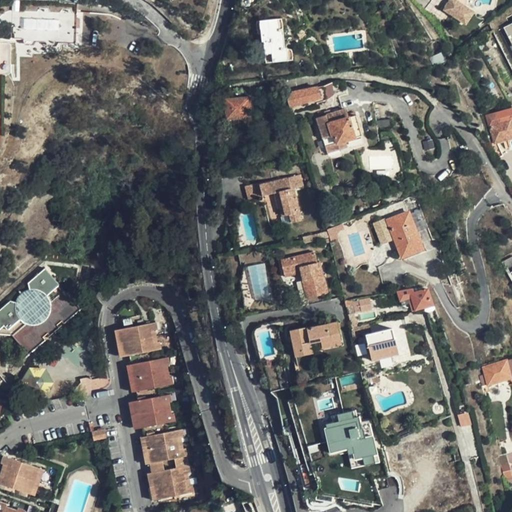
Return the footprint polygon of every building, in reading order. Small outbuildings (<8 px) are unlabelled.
[(450,0),(445,9),(467,24),(476,10),(467,4),(459,0),(450,0)] [(76,42),(76,5),(58,5),(58,3),(13,2),(13,41),(48,41),(50,44),(57,44),(59,41),(76,42)] [(285,50),(281,21),(257,23),(258,35),(261,35),(262,44),(264,44),(266,62),(292,60),(291,50),(285,50)] [(511,24),(503,27),(511,45),(511,26),(511,24)] [(323,87),(293,92),(287,99),(290,107),(316,99),(317,103),(324,101),(334,95),(334,93),(332,82),(331,82),(323,87)] [(251,110),(250,99),(226,100),(228,126),(239,125),(238,117),(250,117),(249,110),(251,110)] [(346,110),(319,118),(317,119),(326,148),(348,141),(351,149),(366,144),(355,113),(348,116),(346,110)] [(511,137),(511,124),(511,121),(511,120),(511,110),(486,118),(499,154),(505,152),(502,141),(511,137)] [(424,141),(426,150),(435,148),(433,139),(424,141)] [(329,156),(331,156),(351,149),(348,141),(326,148),(329,156)] [(475,160),(467,146),(455,153),(464,165),(475,160)] [(297,178),(260,185),(259,186),(261,197),(273,194),(279,193),(283,207),(281,208),(283,217),(290,216),(292,223),(302,220),(295,189),(299,188),(297,178)] [(259,186),(260,185),(259,183),(245,186),(248,200),(261,197),(259,186)] [(276,209),(281,208),(283,207),(279,193),(273,194),(276,209)] [(324,196),(318,198),(323,216),(328,212),(324,196)] [(407,210),(403,200),(383,207),(387,218),(395,238),(402,258),(426,249),(411,209),(407,210)] [(395,238),(387,218),(374,222),(382,244),(395,238)] [(343,223),(327,229),(328,231),(329,236),(331,241),(347,236),(343,223)] [(301,237),(303,242),(321,238),(321,233),(301,237)] [(281,261),(284,273),(300,269),(301,274),(307,299),(328,294),(324,274),(320,274),(316,253),(281,261)] [(464,264),(452,268),(453,271),(457,283),(469,279),(464,264)] [(26,281),(28,287),(32,287),(35,288),(40,289),(43,292),(46,295),(48,299),(49,302),(49,307),(48,311),(46,316),(42,319),(37,322),(31,323),(27,322),(22,320),(18,316),(16,312),(14,308),(14,303),(15,300),(8,297),(0,304),(0,337),(1,339),(17,341),(27,352),(44,338),(41,335),(46,330),(44,328),(53,320),(55,322),(60,317),(63,321),(79,305),(64,287),(74,277),(64,266),(53,276),(43,265),(26,281)] [(300,269),(284,273),(286,277),(301,274),(300,269)] [(457,283),(453,271),(445,274),(449,286),(455,284),(457,283)] [(477,302),(469,279),(457,283),(455,284),(463,306),(477,302)] [(32,287),(28,287),(23,289),(20,291),(17,295),(15,300),(14,303),(14,308),(16,312),(18,316),(22,320),(27,322),(31,323),(37,322),(42,319),(46,316),(48,311),(49,307),(49,302),(48,299),(46,295),(43,292),(40,289),(35,288),(32,287)] [(418,288),(399,292),(403,305),(408,308),(412,307),(413,311),(425,308),(426,312),(429,313),(433,312),(435,310),(434,306),(428,289),(419,291),(418,288)] [(353,300),(347,301),(350,315),(354,314),(356,314),(356,313),(372,310),(370,299),(353,302),(353,300)] [(350,315),(348,315),(352,329),(358,328),(354,314),(350,315)] [(142,315),(120,319),(121,325),(132,323),(132,326),(143,324),(142,315)] [(44,338),(63,321),(60,317),(55,322),(53,320),(44,328),(46,330),(41,335),(44,338)] [(121,328),(119,328),(119,330),(124,355),(162,349),(161,342),(154,343),(152,331),(158,330),(157,322),(143,324),(132,326),(121,328)] [(341,344),(337,323),(308,329),(308,328),(293,331),(298,357),(313,354),(312,351),(341,344)] [(358,328),(352,329),(354,338),(367,335),(373,361),(400,355),(394,329),(373,333),(371,325),(358,328)] [(120,356),(124,355),(119,330),(115,330),(120,356)] [(511,357),(478,366),(483,385),(511,378),(511,377),(511,357)] [(167,358),(129,364),(134,392),(153,389),(173,386),(171,378),(165,379),(163,366),(168,366),(167,358)] [(134,392),(129,364),(125,365),(130,393),(134,392)] [(46,368),(28,368),(20,382),(29,398),(43,399),(52,392),(53,381),(46,368)] [(153,389),(134,392),(135,398),(145,396),(154,394),(153,389)] [(321,459),(304,393),(286,398),(310,485),(315,484),(309,463),(321,459)] [(135,401),(132,402),(137,428),(141,428),(160,424),(176,421),(174,414),(168,415),(166,404),(172,402),(171,394),(145,399),(135,401)] [(0,420),(8,398),(1,396),(0,398),(0,420)] [(137,428),(132,402),(129,402),(134,429),(137,428)] [(469,411),(458,414),(462,426),(473,423),(469,411)] [(325,425),(326,430),(348,425),(348,426),(359,424),(364,442),(375,440),(370,421),(364,422),(363,417),(325,425)] [(160,424),(141,428),(142,433),(152,431),(161,429),(160,424)] [(348,425),(326,430),(332,454),(354,449),(357,459),(379,454),(375,440),(364,442),(359,424),(348,426),(348,425)] [(95,433),(92,434),(94,444),(109,442),(107,432),(95,433)] [(148,463),(143,436),(138,437),(143,464),(148,463)] [(354,449),(332,454),(333,459),(348,455),(352,470),(381,463),(379,454),(357,459),(354,449)] [(0,477),(34,491),(42,467),(6,454),(4,460),(9,462),(5,472),(0,470),(0,477)] [(511,473),(511,470),(508,454),(495,457),(497,466),(502,464),(505,475),(511,473)] [(186,456),(174,458),(176,466),(188,464),(186,456)] [(166,460),(148,463),(149,469),(163,466),(168,465),(166,460)] [(163,468),(149,471),(155,499),(173,495),(193,491),(192,484),(184,485),(182,473),(189,471),(188,464),(176,466),(163,468)] [(46,469),(42,467),(34,491),(38,492),(46,469)] [(155,499),(149,471),(146,472),(151,499),(155,499)] [(505,475),(497,478),(500,487),(508,485),(506,478),(505,475)] [(1,501),(0,503),(0,511),(27,511),(28,510),(20,507),(18,511),(14,511),(7,509),(9,503),(1,501)]
